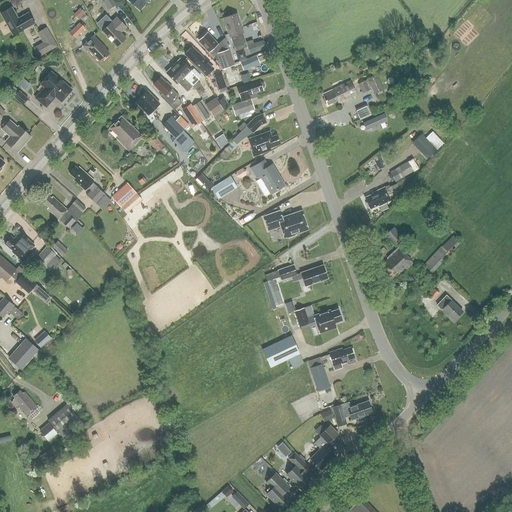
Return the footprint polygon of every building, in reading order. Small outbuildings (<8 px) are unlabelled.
[(112,0),(104,0),(103,1),(108,10),(116,5),(112,0)] [(128,0),(140,9),(146,2),(145,1),(146,0),(128,0)] [(27,26),(33,22),(28,14),(17,20),(11,8),(2,13),(12,32),(19,28),(20,30),(27,27),(27,26)] [(80,9),(74,15),(78,20),(84,13),(80,9)] [(235,14),(223,18),(226,26),(225,26),(227,32),(228,32),(230,37),(231,37),(235,51),(247,47),(245,43),(242,33),(243,33),(237,15),(235,14)] [(120,33),(126,27),(116,17),(111,22),(106,16),(97,24),(103,30),(102,31),(116,47),(125,38),(120,33)] [(259,21),(243,26),(247,39),(263,34),(259,21)] [(75,38),(85,28),(80,22),(69,33),(75,38)] [(57,46),(46,27),(37,33),(43,42),(32,48),(38,57),(57,46)] [(234,65),(227,45),(219,48),(216,46),(218,44),(213,39),(212,38),(207,33),(199,40),(217,60),(218,60),(222,69),(234,65)] [(100,62),(109,53),(104,48),(105,48),(93,36),(83,46),(87,51),(88,50),(100,62)] [(263,41),(247,46),(250,55),(266,50),(263,41)] [(191,47),(184,54),(195,64),(203,72),(206,76),(212,70),(214,68),(202,57),(197,51),(196,52),(191,47)] [(239,61),(246,59),(243,50),(236,52),(239,61)] [(257,56),(240,63),(243,71),(260,63),(257,56)] [(180,59),(173,66),(193,86),(195,90),(200,86),(201,86),(198,81),(199,80),(190,71),(191,70),(180,59)] [(193,86),(173,66),(166,73),(177,84),(178,82),(187,91),(193,86)] [(61,102),(71,90),(51,72),(40,84),(44,87),(35,98),(46,107),(55,96),(61,102)] [(244,81),(252,80),(250,72),(242,74),(244,81)] [(218,89),(226,86),(222,76),(215,78),(218,89)] [(371,89),(374,95),(383,90),(376,76),(358,84),(362,93),(371,89)] [(18,84),(26,89),(31,83),(23,77),(18,84)] [(160,77),(153,85),(154,85),(163,95),(161,97),(174,110),(182,102),(177,98),(179,96),(171,89),(172,88),(166,82),(166,83),(160,78),(161,78),(160,77)] [(257,96),(256,93),(263,90),(262,88),(263,88),(264,86),(264,85),(263,84),(263,83),(261,83),(260,83),(259,81),(245,86),(237,89),(241,102),(231,105),(235,116),(254,109),(250,99),(256,97),(257,96)] [(327,96),(323,97),(327,105),(337,101),(339,104),(357,96),(350,82),(326,93),(327,96)] [(401,93),(397,84),(390,87),(391,89),(388,90),(391,98),(401,93)] [(200,86),(195,90),(200,96),(205,93),(200,86)] [(28,98),(18,91),(13,97),(22,106),(28,98)] [(157,106),(159,104),(147,91),(135,102),(148,115),(152,110),(154,112),(159,108),(157,106)] [(218,101),(223,107),(227,104),(223,97),(218,101)] [(224,110),(215,98),(205,105),(214,117),(224,110)] [(210,116),(199,101),(192,106),(202,121),(210,116)] [(202,121),(192,106),(190,104),(181,110),(193,127),(201,121),(202,122),(202,121)] [(362,119),(373,114),(368,104),(357,110),(362,119)] [(266,123),(262,114),(255,117),(246,126),(240,131),(232,140),(236,144),(241,140),(253,132),(260,125),(266,123)] [(384,114),(363,123),(367,130),(387,121),(384,114)] [(128,151),(142,138),(121,116),(109,128),(117,136),(116,138),(128,151)] [(194,142),(183,131),(184,129),(171,116),(162,124),(173,136),(171,138),(178,146),(184,152),(194,142)] [(18,126),(18,127),(9,120),(1,129),(9,136),(5,142),(17,153),(31,137),(18,126)] [(435,147),(443,142),(435,130),(428,135),(435,147)] [(271,137),(269,131),(248,139),(252,150),(251,150),(253,157),(271,150),(270,148),(280,144),(276,135),(271,137)] [(228,143),(222,134),(215,139),(221,148),(228,143)] [(411,143),(426,160),(437,150),(421,134),(411,143)] [(148,142),(156,151),(163,146),(155,136),(148,142)] [(390,172),(395,182),(413,171),(414,172),(419,169),(412,158),(390,172)] [(264,160),(251,168),(258,180),(267,196),(271,194),(284,185),(272,165),(268,167),(264,160)] [(96,204),(105,194),(92,183),(94,181),(79,167),(77,169),(75,167),(69,173),(75,179),(74,180),(85,190),(88,187),(91,190),(86,195),(96,204)] [(236,172),(236,177),(240,179),(246,175),(246,170),(242,168),(236,172)] [(198,179),(209,187),(213,182),(202,174),(198,179)] [(235,186),(229,177),(222,181),(228,190),(235,186)] [(407,181),(404,177),(397,181),(399,185),(407,181)] [(126,183),(111,197),(121,208),(136,194),(126,183)] [(390,199),(393,198),(392,195),(400,191),(396,184),(389,187),(389,185),(372,193),(372,195),(365,198),(369,208),(377,205),(377,206),(391,200),(390,199)] [(58,220),(59,219),(67,210),(52,196),(51,198),(48,196),(42,202),(48,208),(47,209),(58,220)] [(72,204),(81,213),(85,208),(76,199),(72,204)] [(82,213),(81,213),(72,204),(67,210),(59,219),(68,228),(82,213)] [(301,211),(281,218),(279,212),(264,217),(268,230),(281,226),(284,237),(286,237),(287,238),(295,235),(294,234),(307,229),(301,211)] [(73,229),(78,233),(83,226),(78,222),(73,229)] [(384,235),(396,248),(386,258),(387,258),(382,263),(380,265),(386,271),(383,274),(389,280),(397,273),(399,275),(412,262),(398,247),(405,240),(393,227),(384,235)] [(35,245),(26,238),(20,232),(14,239),(11,237),(5,243),(13,250),(12,252),(23,262),(31,253),(30,251),(35,245)] [(431,273),(460,243),(452,236),(441,247),(440,247),(423,265),(431,273)] [(59,256),(60,255),(64,251),(56,242),(51,247),(59,256)] [(54,256),(56,255),(46,246),(37,257),(46,265),(47,264),(50,267),(57,259),(54,256)] [(375,255),(379,260),(383,256),(379,252),(375,255)] [(0,276),(5,281),(15,270),(4,260),(3,261),(0,258),(0,276)] [(278,270),(265,275),(267,281),(280,277),(281,280),(297,275),(293,264),(293,265),(284,267),(278,270)] [(305,286),(327,278),(322,265),(300,273),(305,286)] [(36,285),(23,274),(15,283),(28,294),(31,290),(36,285)] [(276,308),(267,281),(262,283),(272,310),(276,308)] [(36,285),(31,290),(37,295),(41,290),(36,285)] [(439,294),(434,289),(427,296),(432,301),(439,294)] [(462,312),(450,300),(446,296),(437,306),(447,315),(448,314),(454,320),(457,317),(459,316),(461,315),(461,313),(462,312)] [(22,313),(4,298),(0,301),(0,315),(2,317),(8,311),(17,319),(22,313)] [(292,301),(284,304),(288,313),(294,311),(295,311),(292,301)] [(309,323),(303,308),(295,311),(294,311),(299,327),(309,323)] [(342,320),(338,309),(330,312),(330,310),(314,316),(319,333),(336,328),(334,323),(342,320)] [(40,348),(51,339),(44,331),(34,340),(40,348)] [(270,367),(299,354),(291,336),(262,349),(270,367)] [(321,337),(313,340),(316,346),(323,343),(321,337)] [(26,339),(8,359),(20,369),(38,350),(26,339)] [(346,361),(354,358),(351,347),(342,350),(342,348),(329,353),(335,370),(342,368),(341,364),(346,362),(346,361)] [(330,387),(320,357),(307,361),(317,391),(330,387)] [(18,406),(26,417),(37,408),(24,392),(22,393),(19,390),(12,396),(14,398),(10,402),(15,408),(18,406)] [(351,420),(372,413),(369,403),(361,405),(360,404),(350,407),(348,402),(332,407),(338,426),(346,424),(344,415),(349,413),(351,420)] [(58,433),(79,415),(68,403),(47,420),(58,433)] [(329,410),(323,413),(327,420),(333,418),(329,410)] [(56,432),(49,424),(40,432),(47,440),(56,432)] [(334,456),(324,445),(326,443),(327,444),(338,434),(329,425),(319,435),(320,437),(314,443),(320,448),(309,458),(320,469),(334,456)] [(54,435),(48,440),(51,444),(57,439),(54,435)] [(290,452),(287,448),(281,453),(284,457),(290,452)] [(46,452),(42,455),(46,461),(51,458),(46,452)] [(295,465),(286,474),(300,489),(310,480),(304,474),(309,468),(305,463),(294,452),(287,458),(295,465)] [(275,473),(265,482),(271,488),(266,494),(280,508),(290,499),(283,493),(289,488),(285,483),(275,473)] [(228,486),(221,491),(222,492),(225,496),(226,497),(233,492),(228,486)] [(345,511),(374,511),(360,498),(345,511)] [(239,504),(244,508),(248,504),(244,499),(239,504)]
